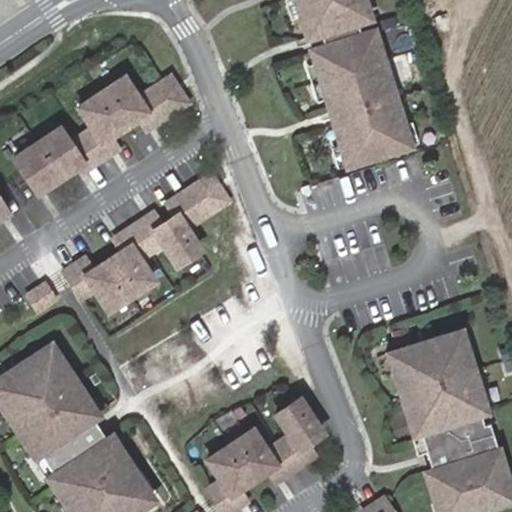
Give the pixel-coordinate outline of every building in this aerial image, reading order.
[(327,0),(290,13),(304,53),(353,37),(365,33),(353,0),(327,0)] [(299,0),(302,8),(327,0),(299,0)] [(353,37),(316,50),(320,62),(357,50),(353,37)] [(320,62),(308,66),(329,127),(389,107),(369,46),(320,62)] [(115,89),(93,104),(116,138),(137,123),(145,135),(158,127),(141,102),(129,110),(115,89)] [(141,102),(158,127),(178,113),(162,89),(141,102)] [(85,139),(73,148),(89,172),(102,163),(94,151),(100,148),(116,138),(93,104),(71,118),(85,139)] [(378,111),(341,124),(345,135),(382,123),(378,111)] [(345,135),(333,139),(346,180),(407,160),(394,119),(382,123),(345,135)] [(139,139),(145,135),(137,123),(132,127),(139,139)] [(89,172),(73,148),(60,155),(51,141),(28,156),(50,189),(72,175),(76,181),(89,172)] [(102,163),(108,160),(100,148),(94,151),(102,163)] [(28,156),(6,170),(16,185),(28,203),(50,189),(28,156)] [(16,185),(1,194),(17,220),(32,210),(28,203),(16,185)] [(201,188),(160,215),(164,222),(176,240),(218,212),(201,188)] [(1,194),(0,194),(0,227),(1,230),(17,220),(1,194)] [(139,229),(125,238),(141,263),(153,255),(164,271),(186,256),(176,240),(164,222),(142,236),(139,229)] [(147,232),(143,226),(139,229),(142,236),(147,232)] [(111,257),(95,267),(117,301),(139,286),(129,271),(141,263),(125,238),(112,247),(116,253),(111,257)] [(116,253),(112,247),(107,250),(111,257),(116,253)] [(71,274),(61,280),(77,305),(89,297),(99,313),(117,301),(95,267),(75,281),(71,274)] [(75,271),(71,274),(75,281),(79,277),(75,271)] [(40,295),(25,304),(33,316),(48,307),(40,295)] [(456,343),(397,363),(403,381),(398,383),(418,445),(423,443),(436,481),(431,483),(440,511),(508,511),(511,511),(511,508),(507,493),(511,490),(492,432),(487,434),(479,410),(484,408),(466,354),(461,356),(456,343)] [(145,511),(148,511),(131,485),(136,482),(111,443),(106,447),(84,412),(88,408),(58,362),(53,365),(46,354),(0,383),(0,398),(9,413),(5,416),(35,462),(39,460),(53,481),(49,484),(67,511),(145,511)] [(328,446),(306,412),(283,427),(293,443),(280,452),(296,476),(309,467),(305,461),(311,457),(328,446)] [(267,460),(257,444),(234,459),(257,493),(279,479),(282,484),(296,476),(280,452),(267,460)] [(311,457),(305,461),(309,467),(315,464),(311,457)] [(234,459),(212,474),(222,489),(204,501),(210,511),(237,511),(234,507),(240,503),(257,493),(234,459)] [(279,479),(274,483),(277,488),(282,484),(279,479)] [(379,511),(398,511),(392,502),(379,511)] [(240,503),(234,507),(237,511),(240,511),(244,509),(240,503)]
